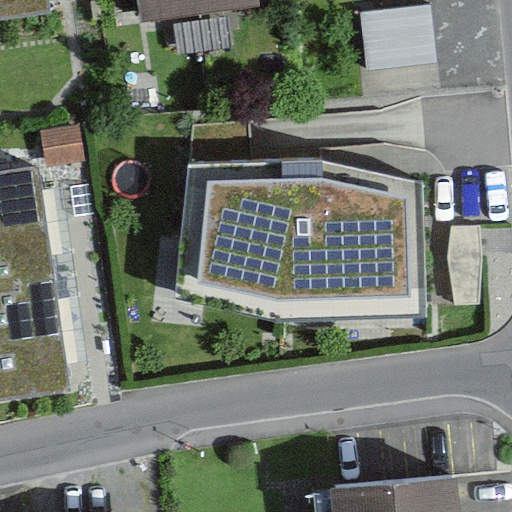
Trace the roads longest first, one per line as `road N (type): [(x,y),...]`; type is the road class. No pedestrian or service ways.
road 1 (residential): [(511,370),(168,413),(0,451)]
road 2 (unknown): [(511,77),(319,86),(197,105),(180,118),(165,151),(148,250)]
